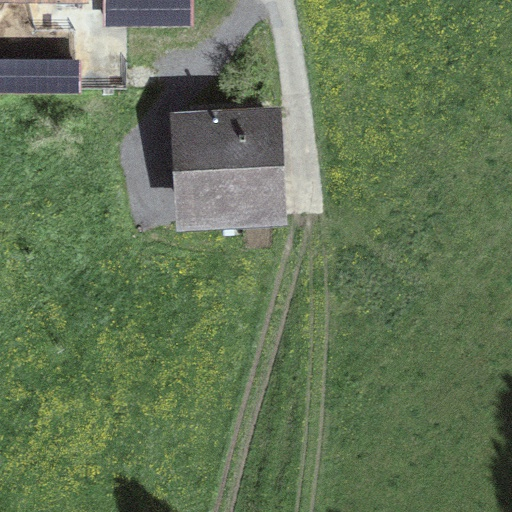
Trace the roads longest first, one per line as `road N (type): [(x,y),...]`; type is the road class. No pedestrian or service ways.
road 1 (track): [(308,208),(221,511)]
road 2 (track): [(302,511),(318,313),(308,208)]
road 3 (track): [(279,0),(308,208)]
